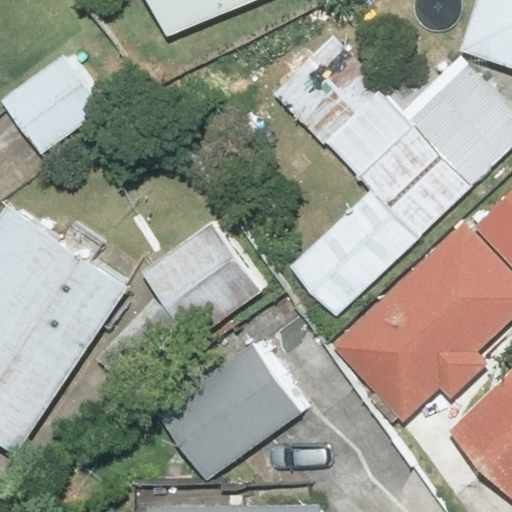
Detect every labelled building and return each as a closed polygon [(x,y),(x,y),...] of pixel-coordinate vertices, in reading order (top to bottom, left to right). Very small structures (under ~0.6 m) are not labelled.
[(154,0),(166,30),(242,0),(154,0)] [(511,57),(511,0),(488,0),(474,45),(511,57)] [(67,45),(0,96),(0,99),(44,157),(113,105),(67,45)] [(291,263),(337,314),(477,187),(380,81),(324,132),(374,187),(291,263)] [(0,428),(31,448),(141,280),(12,197),(0,215),(0,428)] [(218,213),(142,267),(193,339),(270,285),(218,213)] [(511,326),(511,255),(473,216),(340,345),(414,421),(451,385),(461,394),(500,357),(490,347),(511,326)] [(256,333),(159,406),(210,474),(307,401),(256,333)] [(511,474),(511,378),(463,425),(511,474)] [(158,499),(158,511),(333,511),(334,497),(158,499)]
